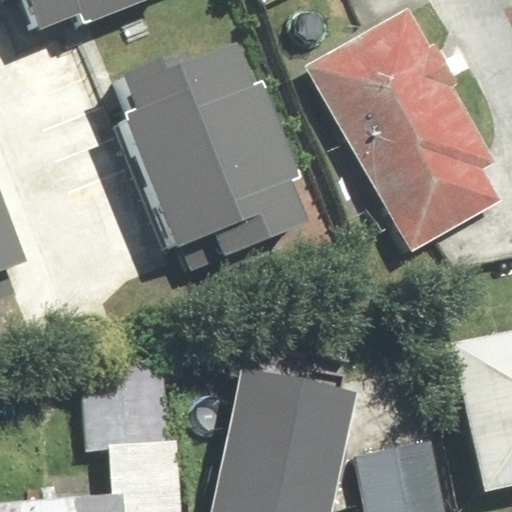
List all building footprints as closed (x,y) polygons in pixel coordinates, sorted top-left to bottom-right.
[(15,0),(31,39),(129,0),(15,0)] [(397,13),(291,71),(396,261),(492,209),(473,175),(483,170),(397,13)] [(240,23),(107,79),(177,242),(220,224),(240,270),(330,231),(240,23)] [(0,189),(0,322),(1,322),(0,318),(0,274),(28,264),(0,189)] [(511,333),(428,352),(462,506),(511,495),(511,333)] [(92,504),(0,511),(170,511),(165,446),(159,447),(152,364),(67,372),(74,460),(88,458),(92,504)] [(315,511),(336,398),(219,378),(195,511),(315,511)] [(431,511),(419,445),(342,460),(352,511),(431,511)]
